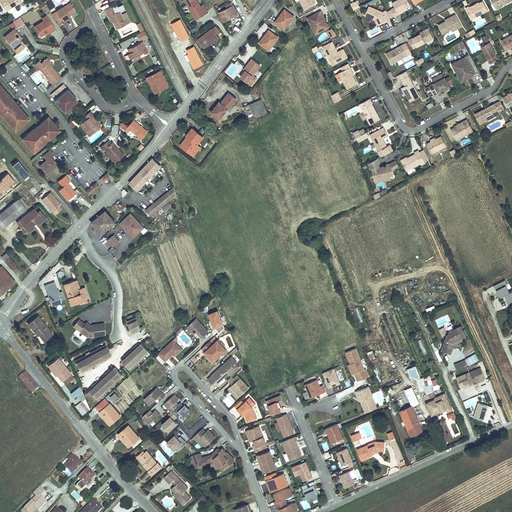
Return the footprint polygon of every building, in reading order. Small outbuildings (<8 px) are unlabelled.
[(0,0),(0,2),(1,5),(5,10),(5,11),(22,2),(21,0),(0,0)] [(69,16),(69,14),(75,10),(68,0),(64,0),(61,2),(64,6),(52,14),(58,24),(70,17),(69,16)] [(192,0),(193,1),(187,4),(191,11),(196,20),(209,13),(204,4),(201,6),(197,0),(192,0)] [(298,0),(304,9),(316,3),(314,0),(298,0)] [(354,10),(360,7),(356,0),(350,3),(354,10)] [(403,10),(411,6),(407,0),(396,0),(392,2),(394,7),(391,9),(395,17),(399,15),(398,13),(403,10)] [(500,6),(505,3),(503,1),(505,0),(490,0),(496,10),(501,7),(500,6)] [(472,19),(488,11),(483,1),(479,3),(478,2),(469,7),(469,6),(465,8),(472,19)] [(219,13),(222,20),(227,18),(228,19),(230,18),(230,19),(239,15),(234,5),(233,5),(232,2),(225,5),(227,9),(219,13)] [(383,12),(369,6),(365,16),(375,20),(377,25),(386,21),(387,22),(391,20),(386,10),(383,12)] [(280,18),(275,24),(284,30),(295,17),(284,9),(278,17),(280,18)] [(324,15),(321,11),(306,18),(312,28),(315,26),(319,34),(329,28),(327,25),(326,25),(324,23),(326,22),(324,15)] [(461,26),(455,14),(447,18),(448,20),(448,22),(447,22),(446,21),(438,25),(443,33),(451,29),(456,26),(457,28),(461,26)] [(119,15),(115,18),(122,31),(126,29),(119,15)] [(17,28),(24,23),(20,17),(13,22),(16,26),(17,28)] [(103,20),(105,24),(106,23),(109,28),(113,36),(122,31),(115,18),(111,20),(109,17),(103,20)] [(50,32),(55,29),(48,18),(42,21),(34,27),(40,36),(44,33),(49,29),(50,32)] [(216,26),(198,40),(203,46),(209,42),(211,44),(219,37),(217,35),(221,33),(216,26)] [(380,27),(369,32),(371,38),(383,33),(380,27)] [(25,47),(19,40),(17,37),(16,38),(14,36),(15,35),(14,34),(17,32),(14,28),(4,37),(18,53),(25,47)] [(433,38),(428,28),(421,31),(422,33),(419,34),(409,40),(413,49),(433,38)] [(264,38),(260,44),(269,51),(279,37),(269,29),(263,37),(264,38)] [(336,35),(335,32),(332,29),(327,31),(331,38),(336,35)] [(511,33),(500,40),(506,51),(511,47),(511,33)] [(149,40),(146,35),(140,37),(143,43),(149,40)] [(480,46),(489,63),(497,59),(495,55),(497,55),(486,35),(481,38),(485,44),(480,46)] [(338,52),(332,41),(322,47),(330,62),(333,60),(335,65),(348,58),(343,49),(338,52)] [(465,47),(462,41),(457,44),(452,46),(456,52),(465,47)] [(401,45),(407,56),(412,54),(406,43),(401,45)] [(144,45),(128,53),(130,57),(132,62),(134,65),(141,62),(139,59),(144,56),(143,54),(147,52),(144,45)] [(402,59),(407,56),(401,45),(398,47),(398,48),(393,51),(392,50),(386,53),(391,64),(397,61),(402,59)] [(476,75),(466,56),(455,62),(457,66),(455,67),(457,71),(455,72),(460,81),(463,80),(464,78),(466,77),(467,78),(470,76),(471,77),(476,75)] [(41,63),(43,66),(39,69),(53,85),(61,77),(48,62),(49,61),(47,58),(41,63)] [(261,66),(251,59),(243,69),(245,71),(240,77),(251,86),(257,78),(254,75),(261,66)] [(406,69),(415,65),(413,60),(404,63),(406,69)] [(43,66),(41,63),(39,61),(34,65),(38,70),(39,69),(43,66)] [(25,62),(21,65),(25,71),(29,68),(25,62)] [(342,80),(347,89),(357,83),(353,76),(349,68),(350,67),(348,63),(340,68),(342,71),(338,73),(342,80)] [(146,77),(148,82),(149,81),(151,85),(150,86),(154,94),(165,88),(162,82),(163,81),(160,76),(162,74),(160,70),(146,77)] [(420,96),(406,71),(399,75),(405,86),(402,88),(406,94),(409,102),(420,96)] [(434,83),(444,77),(442,73),(432,79),(434,83)] [(162,82),(165,88),(168,86),(162,74),(160,76),(163,81),(162,82)] [(429,86),(425,88),(427,92),(431,90),(434,95),(450,87),(449,86),(454,83),(450,76),(445,78),(445,77),(444,77),(434,83),(429,85),(429,86)] [(42,83),(38,85),(42,92),(47,89),(42,83)] [(0,112),(5,119),(6,117),(10,122),(11,121),(16,127),(28,117),(23,111),(21,112),(17,108),(19,107),(16,103),(14,105),(12,102),(14,101),(9,95),(8,96),(4,92),(5,91),(0,84),(0,112)] [(63,84),(57,89),(61,94),(60,95),(56,90),(51,95),(55,100),(54,100),(64,111),(77,100),(67,89),(63,84)] [(511,91),(503,97),(508,107),(511,105),(511,91)] [(342,99),(338,92),(331,95),(334,103),(342,99)] [(236,99),(229,93),(221,103),(219,102),(211,112),(215,115),(216,113),(221,118),(236,99)] [(376,112),(375,111),(376,110),(372,103),(373,103),(371,98),(359,104),(363,111),(367,118),(366,118),(370,125),(381,119),(377,112),(376,112)] [(247,105),(251,115),(254,114),(257,117),(267,112),(262,99),(247,105)] [(500,100),(475,114),(480,124),(488,119),(487,118),(495,114),(495,115),(499,113),(498,111),(504,108),(500,100)] [(93,133),(101,126),(94,118),(91,115),(93,114),(90,111),(84,116),(87,119),(80,125),(84,130),(88,127),(93,133)] [(59,129),(49,117),(44,121),(43,120),(40,123),(41,125),(39,127),(38,127),(34,131),(32,129),(27,134),(27,135),(22,139),(33,152),(38,147),(39,148),(42,145),(41,144),(45,141),(46,142),(55,134),(54,134),(59,129)] [(456,140),(470,133),(467,127),(470,126),(467,119),(456,125),(457,126),(454,127),(451,129),(456,140)] [(127,127),(130,130),(134,133),(141,139),(147,132),(133,120),(127,127)] [(119,126),(124,130),(127,127),(122,122),(120,122),(119,126)] [(89,136),(93,133),(88,127),(84,130),(89,136)] [(383,141),(382,139),(383,138),(388,136),(383,127),(369,134),(378,151),(377,151),(380,157),(394,150),(391,144),(387,146),(384,140),(383,141)] [(203,137),(192,128),(186,136),(187,137),(190,138),(183,147),(191,153),(198,145),(197,144),(203,137)] [(359,142),(370,136),(367,132),(362,135),(356,138),(359,142)] [(446,146),(441,136),(436,139),(431,141),(427,143),(432,153),(446,146)] [(190,138),(187,137),(180,145),(183,147),(190,138)] [(118,149),(116,150),(110,143),(108,140),(100,146),(103,150),(104,149),(116,162),(124,155),(118,149)] [(198,145),(191,153),(193,155),(200,147),(198,145)] [(428,159),(424,149),(419,152),(423,159),(419,160),(420,163),(421,165),(425,163),(424,161),(428,159)] [(50,150),(43,156),(47,160),(40,165),(46,173),(57,164),(50,157),(53,154),(50,150)] [(419,160),(423,159),(419,152),(418,150),(414,152),(415,154),(408,157),(402,161),(407,170),(420,163),(419,160)] [(393,171),(391,163),(389,163),(386,165),(387,167),(381,168),(380,167),(379,163),(381,163),(379,157),(369,163),(370,169),(372,168),(375,183),(386,180),(385,178),(391,176),(394,176),(393,171)] [(161,166),(152,158),(135,177),(129,183),(138,190),(139,189),(142,186),(143,185),(148,180),(153,174),(154,173),(157,170),(161,166)] [(29,173),(17,160),(12,165),(23,178),(29,173)] [(400,168),(396,160),(391,163),(393,171),(400,168)] [(75,193),(73,191),(66,183),(58,190),(67,200),(75,193)] [(98,186),(95,183),(85,192),(87,195),(98,186)] [(174,187),(146,210),(150,215),(176,194),(174,187)] [(58,206),(60,205),(49,192),(42,199),(47,205),(48,204),(53,210),(52,211),(55,214),(61,210),(58,206)] [(0,228),(1,229),(26,209),(18,199),(0,212),(0,228)] [(167,203),(162,207),(165,211),(170,207),(167,203)] [(26,230),(31,226),(29,224),(35,219),(37,222),(41,218),(34,208),(19,220),(26,230)] [(91,222),(101,234),(115,222),(105,211),(91,222)] [(131,213),(120,223),(123,227),(125,226),(126,227),(126,229),(133,237),(140,230),(137,227),(141,224),(131,213)] [(24,232),(26,230),(19,220),(16,222),(24,232)] [(113,246),(119,241),(114,234),(107,239),(113,246)] [(109,241),(105,243),(110,252),(114,250),(109,241)] [(11,268),(15,265),(5,253),(1,257),(11,268)] [(0,294),(15,282),(1,266),(0,267),(0,294)] [(82,293),(81,293),(79,289),(78,290),(74,280),(64,284),(71,305),(80,302),(84,300),(82,293)] [(504,295),(508,303),(507,303),(509,307),(511,306),(511,291),(509,293),(505,286),(507,285),(505,280),(493,286),(496,290),(500,297),(504,295)] [(62,291),(58,292),(55,282),(45,285),(50,302),(60,299),(61,300),(65,298),(62,291)] [(82,293),(84,300),(80,302),(80,303),(89,300),(84,287),(79,289),(81,293),(82,293)] [(215,327),(224,324),(218,308),(209,312),(215,327)] [(35,330),(38,334),(43,341),(49,336),(52,334),(38,315),(27,323),(33,331),(35,330)] [(104,323),(93,325),(92,326),(86,322),(84,324),(78,319),(73,326),(82,333),(83,332),(88,335),(93,335),(93,336),(105,334),(104,323)] [(137,320),(132,322),(131,319),(127,321),(133,334),(136,332),(136,331),(139,330),(141,328),(137,320)] [(196,319),(187,328),(193,335),(196,332),(202,338),(205,335),(204,333),(207,330),(196,319)] [(442,350),(451,354),(454,347),(452,346),(454,342),(463,338),(466,337),(462,327),(451,332),(451,334),(449,335),(442,350)] [(193,335),(199,341),(202,338),(196,332),(193,335)] [(463,340),(463,338),(454,342),(452,346),(454,347),(456,348),(458,342),(463,340)] [(182,349),(173,340),(158,354),(165,361),(172,354),(174,356),(182,349)] [(217,340),(213,344),(211,341),(206,345),(201,349),(204,352),(206,350),(213,358),(224,348),(217,340)] [(148,350),(141,343),(140,344),(138,346),(137,345),(136,344),(133,347),(134,348),(135,349),(131,352),(130,351),(130,350),(124,356),(125,356),(126,357),(123,359),(122,360),(128,367),(132,364),(133,366),(139,360),(138,359),(141,356),(143,357),(146,354),(144,353),(148,350)] [(469,355),(473,347),(466,344),(462,351),(469,355)] [(111,355),(107,346),(102,349),(101,347),(94,350),(95,352),(87,357),(86,355),(79,358),(80,360),(76,363),(80,371),(82,370),(85,369),(85,370),(86,370),(92,367),(92,366),(91,365),(94,363),(97,362),(100,361),(101,362),(108,358),(107,358),(107,357),(110,355),(111,355)] [(227,350),(224,348),(213,358),(206,350),(204,352),(213,362),(227,350)] [(355,373),(358,381),(369,376),(365,368),(364,369),(355,348),(346,352),(351,363),(348,364),(352,374),(355,373)] [(375,357),(372,351),(367,353),(369,360),(375,357)] [(477,353),(466,360),(469,367),(481,360),(477,353)] [(52,368),(57,374),(62,381),(70,374),(71,373),(58,357),(47,365),(50,369),(52,368)] [(236,363),(231,357),(225,364),(226,365),(223,368),(222,367),(211,376),(211,377),(208,380),(212,385),(216,382),(218,383),(228,374),(230,376),(239,368),(236,364),(236,363)] [(466,360),(454,364),(457,370),(468,366),(466,360)] [(416,366),(407,369),(412,381),(417,379),(421,378),(416,366)] [(122,374),(115,367),(114,368),(111,370),(111,369),(110,369),(104,374),(105,374),(106,375),(104,378),(101,380),(99,382),(98,381),(92,386),(93,387),(91,389),(90,390),(96,397),(100,394),(101,396),(107,390),(105,389),(112,382),(114,384),(119,379),(118,377),(122,374)] [(465,386),(470,384),(471,386),(479,382),(478,380),(484,378),(485,377),(481,367),(457,378),(461,388),(465,386)] [(340,383),(334,368),(323,372),(329,387),(340,383)] [(18,377),(31,393),(38,387),(25,372),(18,377)] [(73,378),(70,374),(62,381),(65,384),(73,378)] [(237,375),(229,383),(232,386),(230,387),(239,397),(249,388),(237,375)] [(430,375),(417,379),(421,392),(426,391),(427,394),(435,392),(433,386),(432,380),(430,375)] [(305,384),(310,397),(326,391),(324,384),(320,386),(317,379),(305,384)] [(114,384),(112,382),(105,389),(107,390),(114,384)] [(475,385),(465,389),(467,393),(462,395),(465,400),(479,394),(475,385)] [(358,395),(365,412),(377,407),(372,396),(373,396),(369,386),(356,391),(357,395),(358,395)] [(237,399),(239,397),(230,387),(228,389),(237,399)] [(419,400),(413,387),(405,390),(411,403),(419,400)] [(159,401),(164,396),(156,388),(143,400),(149,406),(157,398),(159,401)] [(114,393),(110,397),(113,402),(118,398),(114,393)] [(452,410),(445,393),(439,396),(441,400),(437,402),(436,399),(426,403),(429,409),(434,407),(436,413),(441,411),(441,409),(445,407),(446,409),(447,412),(452,410)] [(172,411),(178,405),(176,402),(179,399),(174,395),(163,405),(170,412),(172,411)] [(280,395),(267,401),(272,415),(281,411),(278,406),(284,403),(280,395)] [(99,412),(109,404),(104,398),(95,406),(99,412)] [(245,417),(247,423),(257,419),(252,407),(255,405),(249,398),(243,403),(241,401),(234,407),(243,416),(245,414),(246,416),(245,417)] [(192,414),(189,412),(191,410),(185,404),(184,406),(181,402),(178,405),(172,411),(176,415),(179,413),(186,420),(192,414)] [(492,407),(478,402),(473,417),(488,422),(492,407)] [(107,419),(106,420),(110,424),(120,416),(109,403),(109,404),(99,412),(102,416),(103,415),(107,419)] [(413,407),(400,412),(405,423),(407,422),(411,433),(423,428),(413,407)] [(150,410),(142,417),(149,425),(160,415),(155,410),(152,413),(150,410)] [(162,424),(168,431),(177,423),(174,419),(177,416),(176,415),(172,411),(170,412),(169,414),(171,416),(162,424)] [(492,413),(497,423),(500,421),(496,411),(492,413)] [(294,432),(287,414),(277,418),(284,436),(294,432)] [(405,423),(411,437),(424,431),(423,428),(411,433),(407,422),(405,423)] [(326,428),(332,443),(343,438),(337,424),(326,428)] [(126,441),(125,442),(129,447),(139,438),(128,425),(118,434),(121,437),(122,437),(126,441)] [(264,442),(261,443),(259,439),(262,438),(258,426),(245,431),(248,440),(250,439),(251,442),(254,441),(256,445),(252,447),(255,453),(266,448),(264,442)] [(205,432),(202,429),(193,438),(196,441),(198,439),(204,445),(205,447),(215,438),(209,431),(207,433),(206,432),(205,432)] [(393,431),(387,433),(389,440),(395,438),(393,431)] [(185,445),(187,443),(181,436),(179,438),(176,434),(167,442),(174,450),(175,449),(178,452),(185,445)] [(297,440),(296,436),(282,441),(290,460),(301,455),(298,448),(299,448),(296,441),(297,440)] [(367,444),(356,449),(361,461),(367,459),(366,458),(373,455),(372,453),(377,451),(384,452),(385,441),(375,441),(367,444)] [(336,452),(342,465),(348,463),(349,467),(354,465),(352,461),(353,461),(347,448),(336,452)] [(220,451),(218,449),(212,455),(213,459),(220,467),(226,462),(229,465),(230,466),(234,462),(234,460),(228,453),(227,454),(226,455),(225,453),(226,452),(223,449),(220,451)] [(157,463),(147,450),(144,453),(139,457),(144,463),(143,464),(152,475),(161,467),(158,462),(157,463)] [(144,463),(139,457),(144,453),(142,451),(136,456),(143,464),(144,463)] [(263,474),(276,469),(270,451),(257,456),(263,474)] [(200,453),(191,457),(195,468),(200,467),(203,466),(203,465),(209,463),(206,456),(202,458),(200,453)] [(81,464),(71,454),(67,458),(69,461),(64,466),(72,474),(81,464)] [(212,461),(221,470),(223,470),(229,465),(226,462),(220,467),(213,459),(212,461)] [(312,477),(306,461),(292,467),(295,476),(300,474),(303,481),(312,477)] [(78,478),(81,481),(75,486),(81,491),(86,486),(86,487),(90,482),(89,481),(94,476),(87,469),(78,478)] [(180,495),(177,498),(183,505),(191,498),(185,491),(188,488),(172,471),(164,478),(170,484),(172,482),(175,485),(171,489),(174,493),(176,491),(180,495)] [(340,475),(345,487),(355,484),(349,471),(340,475)] [(270,492),(288,486),(283,474),(276,477),(275,473),(265,477),(270,492)] [(302,490),(304,489),(309,501),(318,497),(315,489),(316,489),(314,485),(308,487),(307,484),(300,486),(302,490)] [(23,509),(25,511),(32,511),(35,510),(36,508),(38,510),(45,502),(40,497),(44,493),(39,487),(32,493),(36,496),(23,509)] [(294,511),(296,511),(293,504),(287,506),(284,499),(290,497),(287,489),(274,494),(275,498),(277,497),(278,501),(277,501),(274,502),(277,511),(280,510),(281,509),(282,511),(294,511)] [(206,500),(202,496),(196,502),(200,506),(206,500)] [(80,505),(82,507),(88,501),(86,499),(80,505)] [(94,499),(81,511),(100,511),(104,509),(94,499)]
